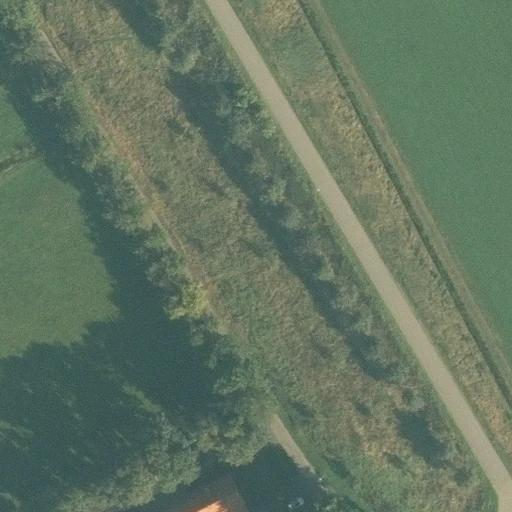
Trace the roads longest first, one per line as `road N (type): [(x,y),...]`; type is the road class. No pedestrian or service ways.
road 1 (unclassified): [(342,511),(255,395),(21,0)]
road 2 (unclassified): [(511,499),(214,0)]
